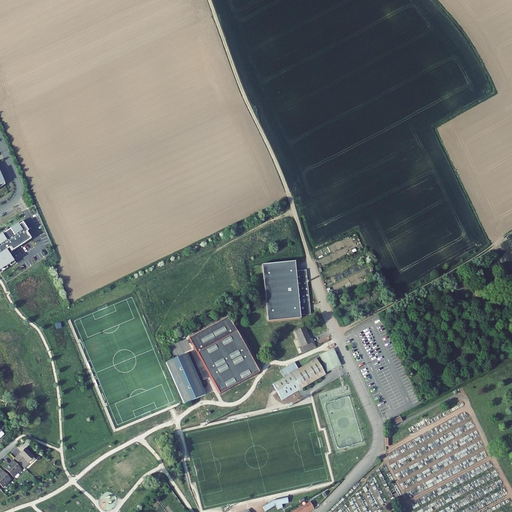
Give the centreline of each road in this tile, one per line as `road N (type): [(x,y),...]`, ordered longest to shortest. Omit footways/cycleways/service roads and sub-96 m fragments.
road 1 (residential): [(318,511),(370,458),(378,435),(303,239)]
road 2 (track): [(210,0),(303,239)]
road 3 (track): [(511,233),(336,333)]
